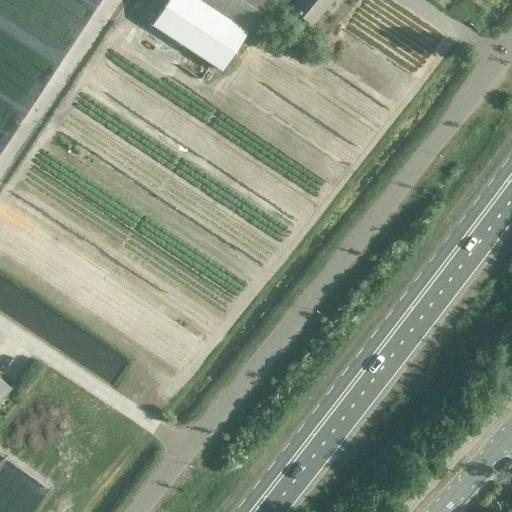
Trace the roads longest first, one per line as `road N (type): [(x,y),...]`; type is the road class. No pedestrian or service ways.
road 1 (unclassified): [(135,511),(511,42)]
road 2 (primary): [(511,172),(251,511)]
road 3 (track): [(0,167),(112,0)]
